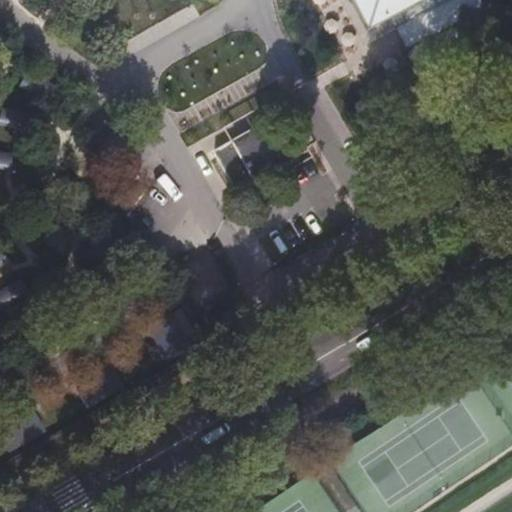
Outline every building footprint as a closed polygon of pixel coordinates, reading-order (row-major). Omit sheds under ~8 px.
[(406,0),(388,9),(396,13),(394,19),(396,23),(392,24),(406,50),(404,51),(421,82),(424,81),(447,125),(474,111),(464,91),(478,84),(466,61),(486,50),(479,37),(476,39),(461,12),(430,28),(422,12),(446,0),(406,0)] [(29,75),(24,88),(57,101),(62,88),(29,75)] [(286,133),(275,115),(214,149),(238,190),(299,155),(286,133)] [(472,172),(490,160),(483,147),(464,160),(472,172)] [(0,164),(0,191),(12,198),(24,177),(0,164)]
